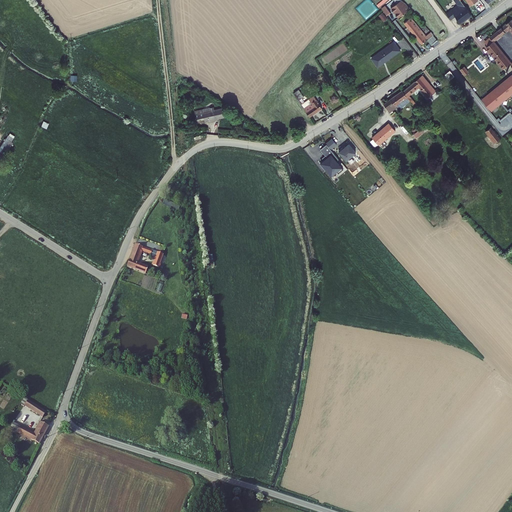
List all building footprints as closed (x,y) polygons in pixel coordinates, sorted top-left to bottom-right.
[(395,0),(386,8),(390,13),(401,5),(395,0)] [(453,0),(459,7),(451,13),(455,19),(456,18),(462,25),(473,16),(460,0),(453,0)] [(390,13),(394,18),(405,9),(401,5),(390,13)] [(403,26),(406,30),(412,24),(407,19),(400,24),(402,27),(403,26)] [(511,32),(504,22),(482,40),(486,44),(502,31),(511,43),(511,62),(505,66),(501,61),(500,63),(504,68),(507,73),(511,69),(511,32)] [(406,30),(418,44),(423,40),(429,35),(430,35),(426,31),(421,35),(412,24),(406,30)] [(432,40),(429,35),(423,40),(427,44),(432,40)] [(367,61),(374,69),(395,52),(389,44),(367,61)] [(500,63),(486,44),(479,49),(498,72),(504,68),(500,63)] [(511,94),(511,79),(511,77),(483,100),(492,111),(511,94)] [(415,79),(397,94),(401,99),(411,112),(414,110),(403,96),(412,89),(421,100),(428,94),(415,79)] [(288,93),(294,100),(298,97),(293,90),(288,93)] [(396,93),(377,107),(384,117),(390,112),(388,110),(401,99),(397,94),(396,93)] [(301,113),(306,118),(318,109),(308,95),(296,104),(303,112),(301,113)] [(189,108),(192,118),(199,116),(200,119),(219,115),(217,106),(199,110),(198,106),(189,108)] [(390,117),(386,120),(395,131),(398,128),(390,117)] [(366,141),(362,144),(367,150),(388,134),(382,126),(365,140),(366,141)] [(491,126),(484,131),(494,143),(500,138),(491,126)] [(411,144),(426,131),(423,127),(407,140),(411,144)] [(491,142),(485,135),(481,138),(487,145),(491,142)] [(5,137),(0,147),(0,154),(6,157),(13,141),(5,137)] [(332,139),(326,144),(331,150),(337,145),(332,139)] [(338,159),(331,150),(326,144),(320,149),(325,155),(326,155),(328,157),(324,160),(320,164),(324,169),(326,168),(331,175),(336,171),(337,174),(342,170),(336,161),(338,159)] [(343,149),(339,152),(346,161),(356,154),(349,145),(343,149)] [(165,200),(163,205),(177,211),(179,206),(165,200)] [(130,244),(122,268),(143,275),(144,273),(141,272),(143,266),(132,262),(137,251),(145,254),(147,251),(130,244)] [(153,253),(148,267),(153,268),(158,255),(153,253)] [(39,416),(42,412),(24,399),(20,404),(39,416)] [(36,422),(29,433),(16,426),(12,432),(34,444),(44,426),(36,422)]
